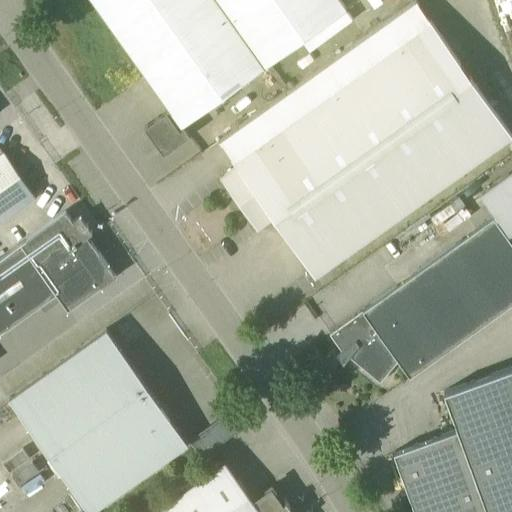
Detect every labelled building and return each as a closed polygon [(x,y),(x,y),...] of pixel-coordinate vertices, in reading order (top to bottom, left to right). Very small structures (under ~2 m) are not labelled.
[(183,124),(264,66),(217,0),(93,0),(170,108),(145,126),(164,153),(190,134),(183,124)] [(347,7),(341,0),(217,0),(264,66),(347,7)] [(315,275),(511,135),(511,133),(416,0),(219,140),(237,166),(221,178),(258,230),(274,218),(315,275)] [(0,221),(36,197),(4,151),(0,153),(0,221)] [(511,170),(480,193),(509,233),(511,230),(511,170)] [(74,220),(67,210),(27,238),(0,257),(0,331),(56,292),(68,309),(115,275),(87,235),(92,231),(81,215),(74,220)] [(410,375),(511,302),(511,240),(494,216),(360,311),(330,333),(341,349),(340,350),(341,351),(345,348),(351,353),(349,355),(381,381),(399,360),(410,375)] [(87,511),(92,511),(188,442),(107,328),(8,399),(87,511)] [(511,511),(511,365),(444,391),(458,428),(394,451),(416,511),(511,511)] [(205,451),(248,421),(237,406),(195,436),(205,451)] [(254,499),(226,460),(150,511),(294,511),(287,501),(284,503),(272,486),(254,499)]
